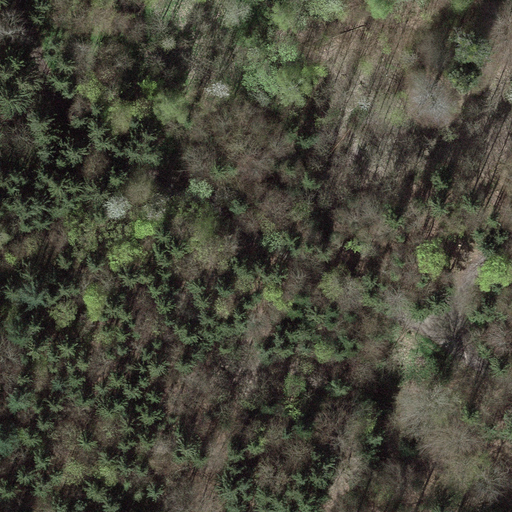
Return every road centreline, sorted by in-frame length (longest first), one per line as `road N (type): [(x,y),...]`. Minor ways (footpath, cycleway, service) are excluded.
road 1 (track): [(511,382),(246,239),(95,141),(42,79),(25,0)]
road 2 (track): [(511,235),(477,268),(433,343)]
